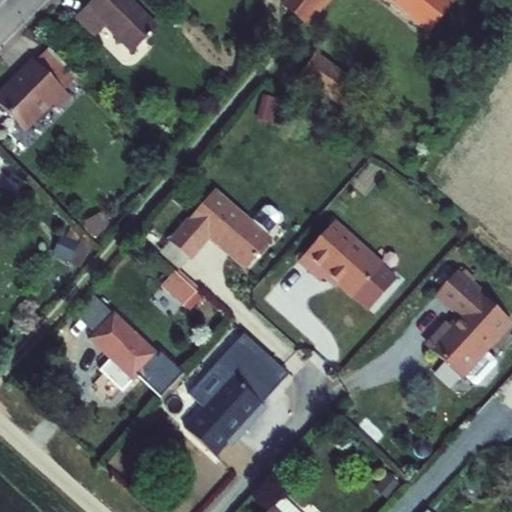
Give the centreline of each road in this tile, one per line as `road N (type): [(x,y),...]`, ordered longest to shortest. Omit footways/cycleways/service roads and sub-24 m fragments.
road 1 (unknown): [(0,370),(240,88)]
road 2 (residential): [(220,511),(322,402)]
road 3 (residential): [(0,422),(99,511)]
